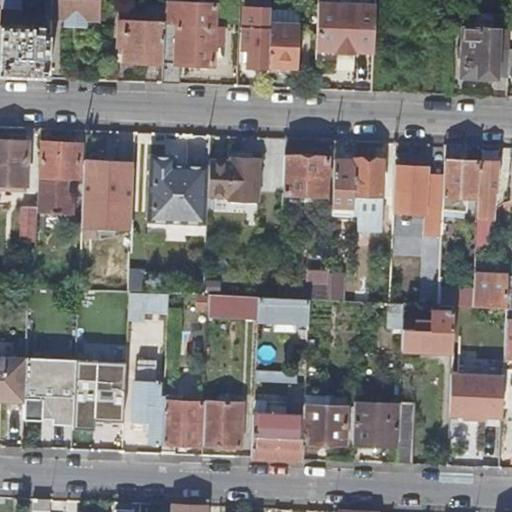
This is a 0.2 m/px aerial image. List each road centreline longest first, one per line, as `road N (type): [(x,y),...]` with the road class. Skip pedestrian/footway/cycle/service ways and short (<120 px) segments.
road 1 (residential): [(0,101),(511,122)]
road 2 (residential): [(511,493),(0,473)]
